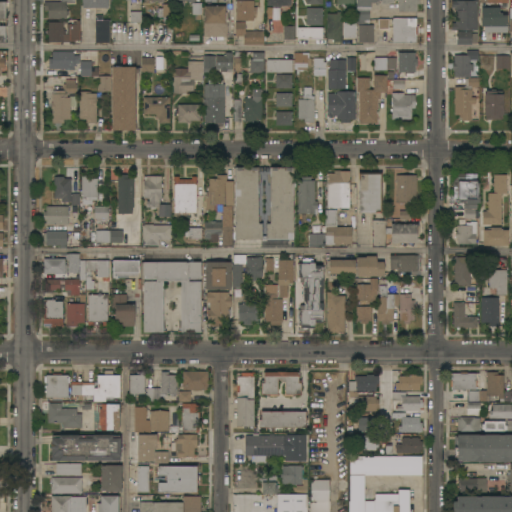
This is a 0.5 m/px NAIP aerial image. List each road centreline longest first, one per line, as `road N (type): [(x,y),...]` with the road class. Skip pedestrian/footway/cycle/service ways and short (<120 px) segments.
road 1 (residential): [(433,511),(435,0)]
road 2 (residential): [(0,351),(511,352)]
road 3 (residential): [(0,149),(511,150)]
road 4 (tertiary): [(23,511),(23,0)]
road 5 (residential): [(220,511),(220,353)]
